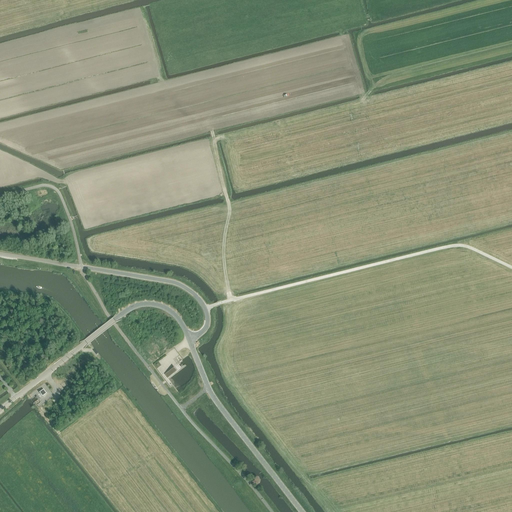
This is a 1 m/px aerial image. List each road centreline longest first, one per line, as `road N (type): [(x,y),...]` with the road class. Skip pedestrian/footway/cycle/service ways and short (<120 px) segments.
road 1 (track): [(205,308),(453,246),(511,268)]
road 2 (unclassified): [(0,254),(174,282),(207,313),(206,327),(188,340)]
road 3 (tertiary): [(301,511),(214,399),(188,340)]
road 4 (track): [(210,138),(229,210),(222,265),(232,299)]
road 5 (tertiary): [(0,409),(114,320)]
